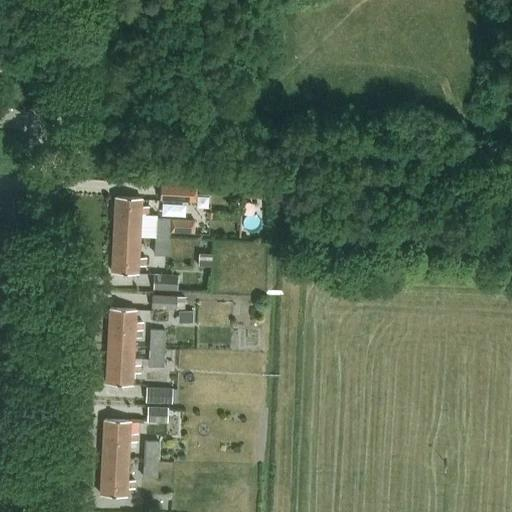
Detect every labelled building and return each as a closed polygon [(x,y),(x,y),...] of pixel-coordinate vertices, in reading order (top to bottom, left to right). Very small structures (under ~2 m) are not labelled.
[(197,202),(198,186),(161,184),(160,200),(197,202)] [(139,235),(140,213),(150,213),(151,205),(140,204),(141,198),(115,196),(113,234),(139,235)] [(155,236),(169,236),(170,218),(156,218),(155,236)] [(171,231),(195,233),(196,220),(172,218),(171,231)] [(137,272),(138,265),(148,266),(148,257),(138,257),(139,235),(113,234),(111,271),(137,272)] [(168,254),(169,236),(155,236),(154,253),(168,254)] [(212,254),(199,253),(198,267),(211,267),(212,254)] [(154,290),(179,290),(179,276),(154,275),(154,290)] [(151,307),(177,308),(177,295),(152,294),(151,307)] [(110,307),(108,344),(134,346),(134,329),(145,329),(145,321),(135,320),(135,308),(110,307)] [(151,328),(150,347),(163,347),(164,329),(151,328)] [(132,383),(132,371),(143,372),(143,363),(133,363),(134,346),(108,344),(106,382),(132,383)] [(163,365),(163,347),(150,347),(149,365),(163,365)] [(149,401),(174,402),(174,387),(150,387),(149,401)] [(147,405),(146,420),(167,420),(168,406),(147,405)] [(104,418),(102,456),(128,458),(129,440),(139,441),(140,433),(129,432),(130,420),(104,418)] [(145,458),(158,459),(159,441),(146,440),(145,458)] [(126,495),(126,487),(137,488),(137,479),(127,478),(128,458),(102,456),(100,494),(126,495)] [(158,459),(145,458),(144,477),(157,478),(158,459)]
